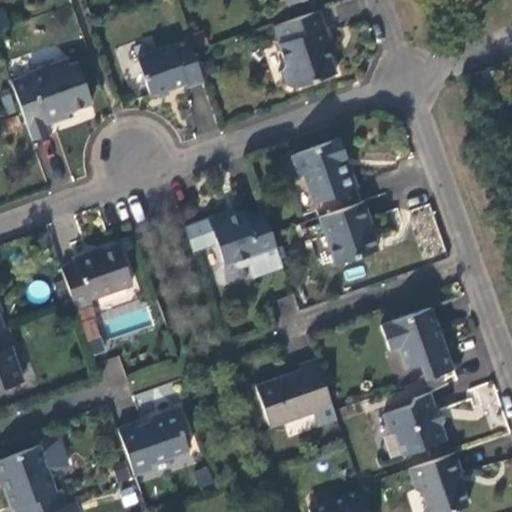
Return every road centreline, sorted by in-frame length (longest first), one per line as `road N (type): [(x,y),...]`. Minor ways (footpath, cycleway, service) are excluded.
road 1 (residential): [(0,212),(400,72)]
road 2 (residential): [(466,266),(400,72)]
road 3 (residential): [(466,266),(313,321)]
road 4 (residential): [(511,383),(466,266)]
road 5 (residential): [(0,429),(117,388)]
